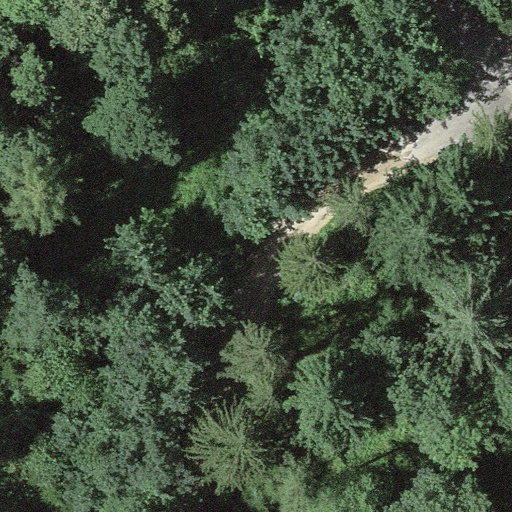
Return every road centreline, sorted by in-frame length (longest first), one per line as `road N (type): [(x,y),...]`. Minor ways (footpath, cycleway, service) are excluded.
road 1 (track): [(511,97),(375,155),(314,212),(266,276),(239,340),(192,511)]
road 2 (unclassified): [(430,0),(511,89)]
